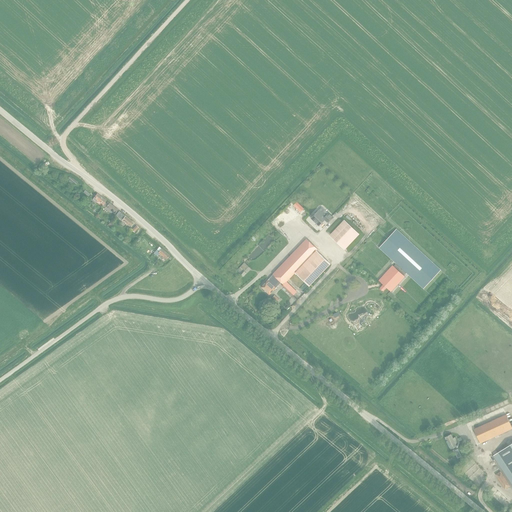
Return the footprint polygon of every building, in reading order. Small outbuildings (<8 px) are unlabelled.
[(67,179),(75,185),(77,183),(76,181),(73,178),(73,179),(69,176),(67,179)] [(106,203),(105,202),(106,201),(97,194),(92,199),(95,202),(97,200),(103,204),(102,206),(103,207),(106,203)] [(118,209),(110,203),(108,201),(104,206),(105,208),(111,212),(112,211),(115,213),(118,209)] [(297,202),(293,205),(301,212),(304,209),(297,202)] [(318,210),(311,218),(319,226),(324,220),(327,222),(332,217),(328,213),(328,214),(321,207),(318,210)] [(118,216),(130,225),(133,222),(121,212),(118,216)] [(345,249),(359,234),(344,220),(330,235),(345,249)] [(396,228),(378,247),(396,264),(406,273),(423,289),(441,270),(396,228)] [(273,275),(271,278),(274,281),(272,283),(277,287),(281,282),(284,285),(283,286),(293,296),(297,293),(286,283),(296,273),(310,286),(331,264),(316,251),(318,250),(307,239),(273,275)] [(162,248),(162,249),(159,247),(154,253),(156,255),(159,253),(166,259),(170,255),(162,248)] [(243,277),(251,269),(244,262),(240,267),(237,270),(243,277)] [(380,288),(383,291),(386,288),(391,292),(405,277),(392,265),(378,280),(383,284),(380,288)] [(270,278),(261,287),(269,295),(277,287),(272,283),(274,281),(270,278)] [(511,427),(506,414),(474,429),(480,443),(511,428),(511,427)] [(451,434),(445,437),(450,449),(456,446),(455,444),(458,443),(455,437),(453,438),(451,434)] [(511,442),(497,453),(511,475),(511,442)] [(511,475),(497,453),(493,455),(503,470),(511,483),(511,475)] [(511,484),(511,483),(503,470),(496,474),(499,480),(504,488),(505,489),(511,484)]
